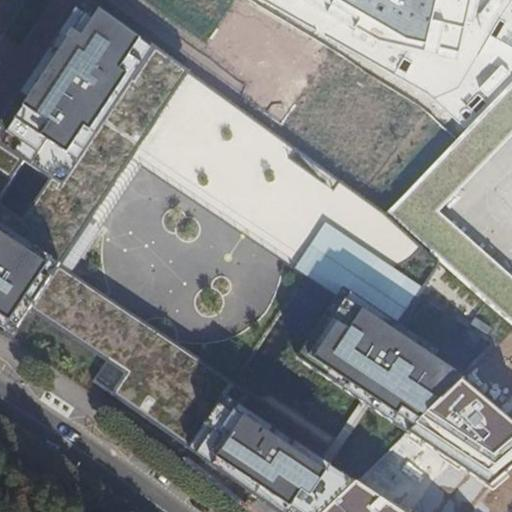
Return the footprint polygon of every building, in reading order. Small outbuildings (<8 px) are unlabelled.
[(111,16),(88,0),(76,0),(59,26),(165,102),(187,71),(167,57),(142,40),(133,32),(111,16)] [(198,0),(291,52),(309,21),(272,0),(198,0)] [(438,14),(454,3),(452,0),(432,0),(430,2),(438,14)] [(466,111),(511,79),(511,0),(501,0),(501,4),(490,12),(481,0),(460,0),(485,35),(461,51),(478,77),(477,84),(473,87),(462,84),(446,95),(456,109),(466,111)] [(59,26),(0,114),(0,335),(1,335),(9,340),(29,310),(107,362),(94,380),(279,511),(324,511),(348,490),(320,470),(327,459),(51,261),(134,145),(341,294),(337,300),(343,304),(334,317),(328,313),(311,337),(318,341),(305,360),(352,393),(356,387),(366,395),(362,401),(392,422),(397,416),(413,427),(429,412),(452,389),(463,379),(432,356),(418,346),(422,341),(398,323),(441,263),(387,215),(218,93),(190,73),(187,71),(165,102),(59,26)] [(336,78),(357,97),(384,68),(364,49),(336,78)] [(431,112),(403,139),(423,159),(451,133),(431,112)] [(204,264),(140,212),(118,238),(182,290),(204,264)] [(118,291),(124,281),(100,266),(94,276),(118,291)]
